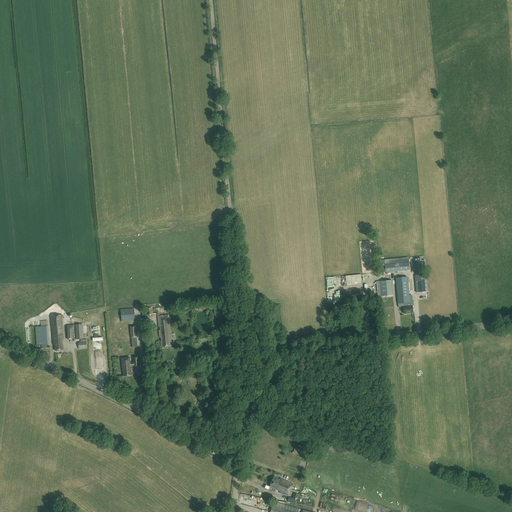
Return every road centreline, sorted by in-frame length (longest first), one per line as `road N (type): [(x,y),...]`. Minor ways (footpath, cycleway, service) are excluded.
road 1 (track): [(210,0),(249,406)]
road 2 (unclassified): [(241,446),(253,397),(298,355),(511,323)]
road 3 (unclassified): [(224,452),(0,344)]
